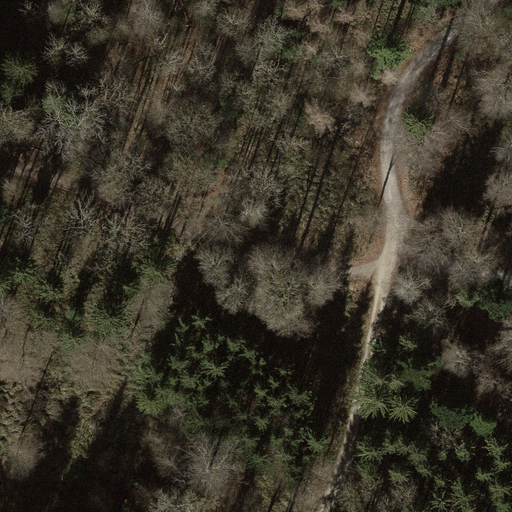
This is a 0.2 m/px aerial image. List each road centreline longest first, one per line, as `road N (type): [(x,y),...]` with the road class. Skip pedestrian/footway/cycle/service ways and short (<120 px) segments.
road 1 (track): [(390,258),(332,273),(278,267),(0,160)]
road 2 (track): [(393,241),(388,139),(397,102),(417,66),(487,0)]
road 3 (track): [(390,258),(324,511)]
road 4 (track): [(511,278),(466,271),(393,241)]
